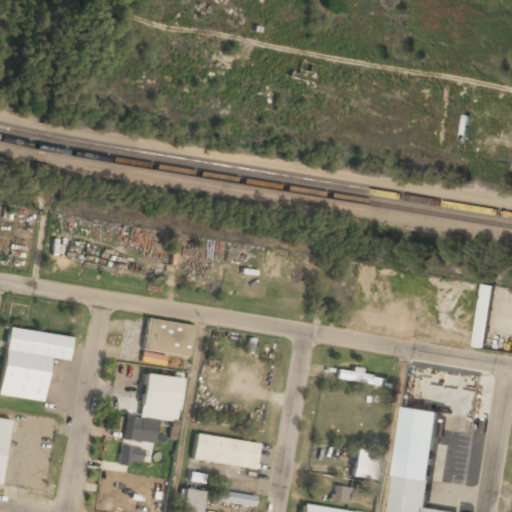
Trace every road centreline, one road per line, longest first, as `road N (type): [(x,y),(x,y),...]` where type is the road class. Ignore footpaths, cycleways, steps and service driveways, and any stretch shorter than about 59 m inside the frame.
road 1 (residential): [(511,369),(0,281)]
road 2 (residential): [(105,298),(67,511)]
road 3 (residential): [(305,335),(278,511)]
road 4 (residential): [(511,369),(485,511)]
